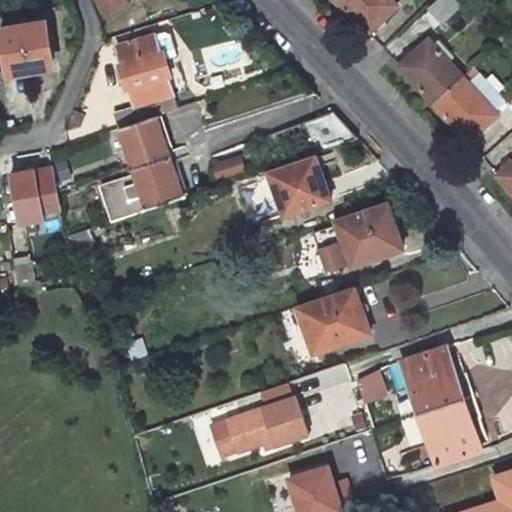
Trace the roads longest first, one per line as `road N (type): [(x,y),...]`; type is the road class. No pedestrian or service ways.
road 1 (residential): [(266,0),(511,272)]
road 2 (residential): [(0,147),(39,140),(97,33),(85,0)]
